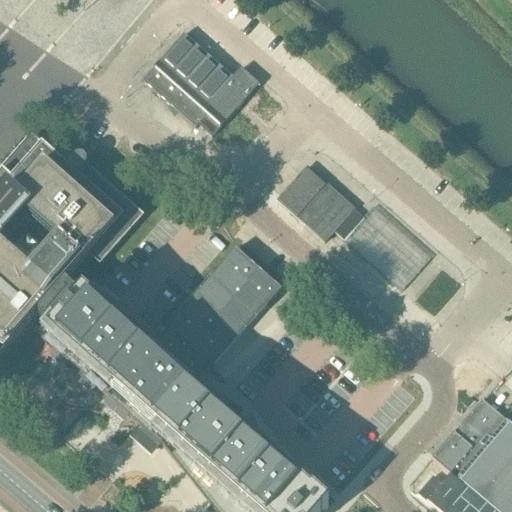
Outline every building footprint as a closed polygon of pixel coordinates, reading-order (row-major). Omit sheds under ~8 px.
[(3,0),(14,9),(21,0),(3,0)] [(259,88),(250,80),(241,71),(232,80),(183,37),(142,84),(195,131),(198,128),(212,141),(259,88)] [(64,172),(31,142),(2,174),(0,176),(0,354),(42,308),(44,310),(40,316),(39,317),(38,320),(39,322),(39,324),(41,325),(43,326),(45,327),(47,327),(49,326),(50,326),(56,320),(58,322),(78,299),(62,284),(89,254),(100,264),(140,219),(85,171),(86,165),(84,161),(82,160),(80,159),(78,159),(76,160),(75,161),(64,172)] [(366,159),(345,184),(360,197),(382,173),(366,159)] [(278,204),(297,220),(298,221),(328,188),(308,170),(278,204)] [(382,173),(360,197),(374,210),(396,186),(382,173)] [(396,186),(374,210),(389,223),(411,199),(396,186)] [(335,195),(313,219),(329,232),(350,208),(335,195)] [(411,199),(389,223),(404,236),(425,212),(411,199)] [(350,208),(329,232),(343,245),(365,221),(350,208)] [(425,212),(404,236),(418,250),(440,225),(425,212)] [(365,221),(343,245),(358,258),(379,234),(365,221)] [(440,225),(418,250),(433,263),(455,238),(440,225)] [(379,234),(358,258),(372,271),(394,247),(379,234)] [(168,330),(150,352),(190,388),(208,367),(212,370),(213,370),(281,293),(249,265),(243,259),(235,252),(234,253),(230,249),(221,241),(216,236),(215,237),(203,251),(222,267),(205,286),(167,329),(168,330)] [(455,238),(433,263),(447,276),(469,251),(455,238)] [(394,247),(372,271),(387,285),(409,260),(394,247)] [(469,251),(447,276),(462,289),(484,264),(469,251)] [(409,260),(387,285),(402,298),(423,273),(409,260)] [(484,264),(462,289),(477,302),(499,278),(484,264)] [(423,273),(402,298),(416,311),(438,286),(423,273)] [(438,286),(416,311),(431,324),(453,299),(438,286)] [(58,322),(41,341),(140,428),(146,434),(159,448),(165,454),(175,465),(185,477),(200,495),(211,510),(208,511),(326,511),(328,510),(327,508),(318,500),(316,499),(311,494),(309,497),(306,495),(302,491),(301,490),(299,488),(297,487),(293,483),(277,469),(276,468),(192,393),(191,392),(193,390),(190,388),(150,352),(149,351),(148,352),(82,295),(78,299),(60,319),(58,322)] [(453,299),(431,324),(446,337),(467,313),(453,299)] [(422,492),(417,497),(434,511),(511,511),(511,428),(482,403),(460,429),(432,461),(441,469),(427,486),(422,492)]
